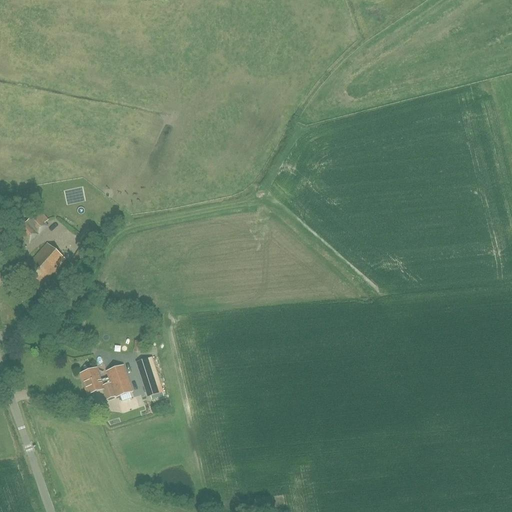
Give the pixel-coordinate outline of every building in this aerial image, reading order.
[(28,246),(49,228),(45,224),(48,221),(40,211),(16,232),(24,241),(24,242),(28,246)] [(75,277),(99,238),(90,232),(65,271),(75,277)] [(26,306),(65,260),(46,245),(16,279),(27,289),(18,300),(26,306)] [(141,343),(133,342),(132,352),(141,352),(141,343)] [(151,358),(139,362),(148,391),(160,387),(151,358)] [(106,400),(107,400),(108,402),(114,400),(113,398),(115,397),(115,398),(131,393),(122,367),(106,373),(108,378),(100,381),(96,369),(80,375),(87,396),(102,391),(106,400)]
